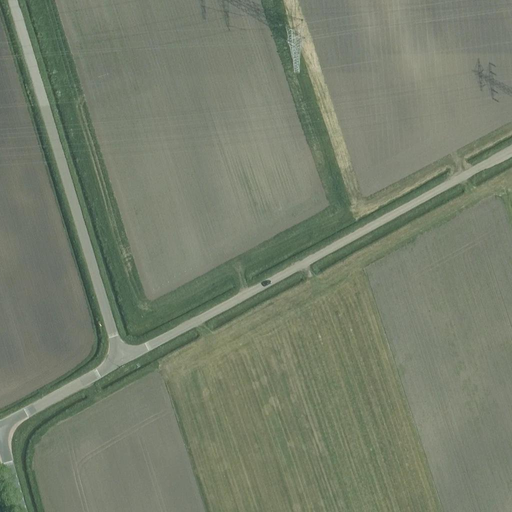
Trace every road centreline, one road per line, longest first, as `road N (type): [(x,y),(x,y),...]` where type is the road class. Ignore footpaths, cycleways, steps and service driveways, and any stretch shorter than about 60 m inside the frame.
road 1 (unclassified): [(120,360),(511,149)]
road 2 (unclassified): [(120,360),(13,0)]
road 3 (unclassified): [(0,427),(120,360)]
